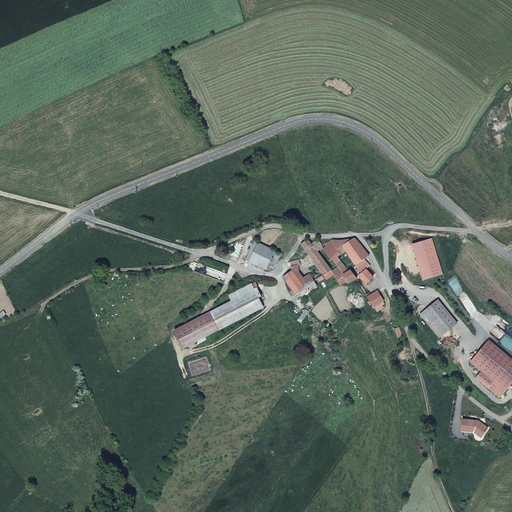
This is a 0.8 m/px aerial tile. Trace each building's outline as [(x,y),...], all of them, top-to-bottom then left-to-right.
[(364,257),(352,240),(356,240),(354,237),(347,241),(360,259),(363,257),(364,257)] [(323,247),(321,244),(318,238),(310,243),(302,248),(307,254),(311,260),(319,255),(317,251),(320,248),(323,247)] [(338,248),(341,254),(344,252),(353,264),(360,259),(347,241),(340,245),(337,240),(333,242),(331,239),(321,244),(323,247),(334,264),(335,263),(344,277),(346,280),(348,282),(355,278),(349,269),(347,269),(336,256),(339,254),(336,249),(338,248)] [(266,269),(274,250),(254,240),(245,260),(266,269)] [(368,255),(356,240),(352,240),(364,257),(368,255)] [(334,264),(323,247),(320,248),(328,260),(327,260),(332,269),(330,270),(332,275),(336,279),(339,284),(346,280),(344,277),(335,263),(334,264)] [(330,270),(319,255),(311,260),(321,275),(330,270)] [(369,265),(363,257),(360,259),(366,267),(369,265)] [(366,267),(360,259),(353,264),(359,272),(365,268),(366,267)] [(372,276),(365,268),(359,272),(355,275),(363,285),(372,276)] [(302,277),(297,270),(290,270),(281,276),(291,291),(292,293),(293,292),(302,286),(313,280),(308,273),(302,277)] [(332,275),(330,270),(321,275),(324,280),(332,275)] [(313,280),(302,286),(293,292),(297,297),(316,286),(313,280)] [(250,283),(227,294),(230,300),(172,331),(182,348),(187,345),(189,349),(195,345),(193,342),(218,332),(263,307),(258,298),(257,297),(260,295),(255,286),(253,287),(250,283)] [(384,303),(382,299),(376,290),(366,295),(371,303),(375,309),(384,303)] [(292,293),(291,291),(288,293),(292,299),(297,297),(293,292),(292,293)] [(457,323),(437,299),(417,314),(437,338),(457,323)] [(302,320),(308,312),(308,310),(305,308),(304,309),(298,316),(302,320)] [(500,397),(511,381),(511,358),(488,339),(470,361),(493,380),(488,387),(500,397)] [(462,419),(460,429),(473,431),(476,433),(478,432),(482,435),(487,427),(482,423),(481,424),(479,423),(480,422),(477,420),(462,419)]
